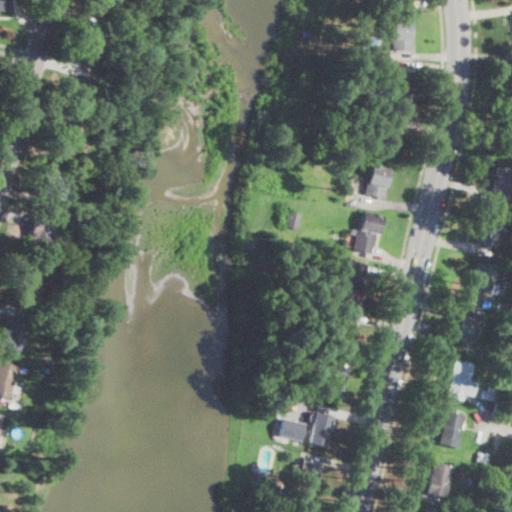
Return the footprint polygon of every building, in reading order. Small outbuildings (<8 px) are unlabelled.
[(8,0),(8,10),(0,10),(0,0),(8,0)] [(113,0),(111,11),(92,7),(93,0),(113,0)] [(409,19),(409,51),(390,51),(390,41),(388,41),(388,20),(409,19)] [(103,36),(97,59),(80,54),(89,24),(105,29),(103,36)] [(416,84),(414,101),(372,97),(373,83),(383,84),(384,68),(417,71),(416,84)] [(90,82),(88,94),(84,108),(65,103),(68,88),(70,88),(74,74),(91,78),(90,82)] [(396,135),(391,155),(374,150),(383,113),(401,117),(396,135)] [(511,113),(511,152),(504,151),(506,142),(500,141),(503,125),(506,125),(508,113),(511,113)] [(73,144),(70,154),(54,150),(62,118),(78,121),(73,144)] [(383,188),(381,198),(361,193),(369,163),(389,169),(383,188)] [(68,185),(66,194),(63,193),(60,206),(38,201),(46,166),(66,171),(63,184),(68,185)] [(511,169),(508,184),(505,200),(489,196),(495,166),(511,169)] [(287,209),(298,211),(295,225),(284,223),(287,209)] [(496,238),(495,246),(475,242),(478,231),(482,210),(502,215),(496,238)] [(372,246),(370,254),(351,249),(352,247),(361,212),(380,217),(372,246)] [(54,220),(45,252),(25,247),(29,232),(28,232),(33,214),(54,220)] [(10,293),(35,300),(45,265),(29,260),(27,268),(23,267),(20,276),(15,275),(10,293)] [(359,283),(359,285),(355,300),(327,293),(330,282),(340,285),(347,260),(364,264),(359,283)] [(486,296),(485,301),(467,297),(470,285),(467,285),(472,262),(493,267),(486,296)] [(352,331),(348,352),(328,348),(336,309),(355,313),(352,331)] [(478,314),(472,349),(452,346),(458,310),(478,314)] [(28,337),(25,350),(17,348),(16,352),(0,347),(0,335),(5,316),(24,321),(21,335),(28,337)] [(49,358),(47,364),(38,362),(40,355),(49,358)] [(448,358),(469,363),(465,379),(475,381),(472,396),(462,394),(460,400),(444,396),(448,376),(444,375),(448,358)] [(0,360),(26,369),(24,373),(15,371),(11,385),(17,387),(15,395),(9,393),(6,400),(0,398),(0,360)] [(341,379),(336,398),(319,393),(326,365),(343,369),(341,379)] [(500,387),(496,402),(483,400),(487,384),(500,387)] [(19,404),(18,411),(6,408),(8,401),(19,404)] [(459,427),(454,447),(436,443),(440,426),(438,426),(442,410),(461,415),(459,427)] [(328,429),(323,447),(306,443),(312,420),(314,412),(331,417),(328,429)] [(282,416),(305,422),(301,438),(278,433),(282,416)] [(318,481),(314,499),(292,494),(299,458),(322,463),(318,481)] [(457,473),(456,480),(447,478),(442,500),(423,495),(431,462),(458,469),(457,473)]
